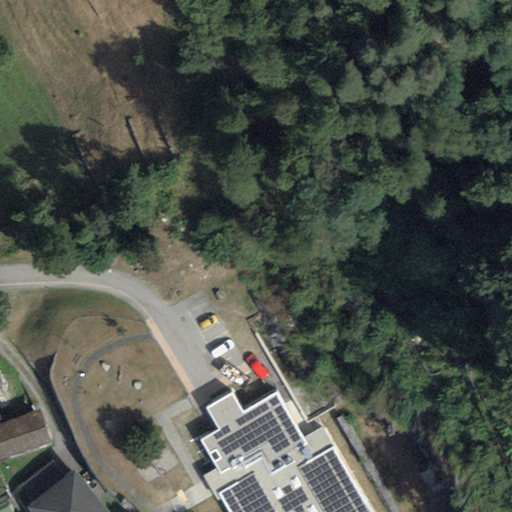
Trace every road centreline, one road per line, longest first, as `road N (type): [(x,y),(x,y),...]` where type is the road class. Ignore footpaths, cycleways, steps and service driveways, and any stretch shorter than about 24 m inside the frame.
road 1 (track): [(201,0),(300,111),(451,223),(483,269),(511,342)]
road 2 (residential): [(0,277),(79,274),(132,288),(163,320),(192,373)]
